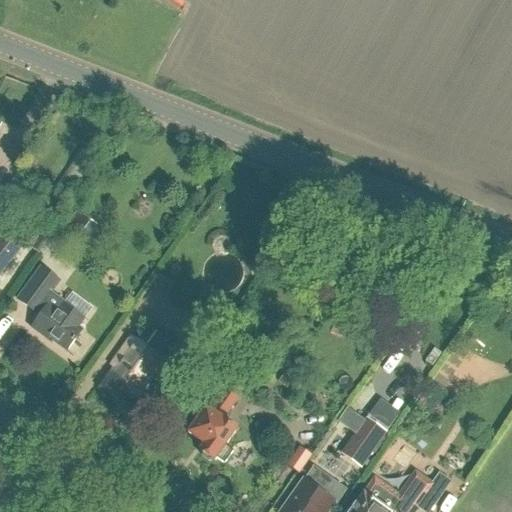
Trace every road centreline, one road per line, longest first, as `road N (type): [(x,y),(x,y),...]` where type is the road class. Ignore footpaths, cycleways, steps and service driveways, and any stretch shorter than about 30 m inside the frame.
road 1 (secondary): [(511,244),(0,43)]
road 2 (unclassified): [(133,511),(48,444),(1,423)]
